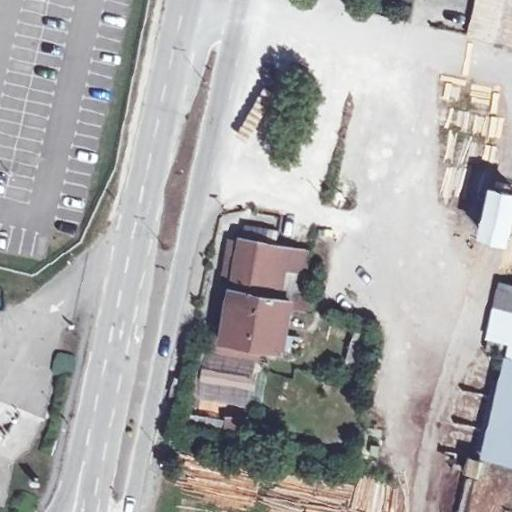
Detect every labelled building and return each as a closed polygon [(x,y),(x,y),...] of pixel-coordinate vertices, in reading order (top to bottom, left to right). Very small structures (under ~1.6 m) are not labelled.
[(495,53),(508,0),(480,0),(468,46),(495,53)] [(511,0),(508,0),(495,53),(511,57),(511,0)] [(342,137),(337,159),(381,169),(386,147),(342,137)] [(490,241),(511,247),(511,246),(511,200),(501,198),(490,241)] [(244,247),(280,254),(283,236),(249,229),(244,247)] [(311,260),(280,254),(244,247),(224,346),(284,359),(294,317),(313,320),(316,306),(300,303),(311,260)] [(511,291),(507,290),(490,359),(511,364),(511,367),(488,469),(511,474),(511,291)] [(142,406),(148,408),(151,393),(144,391),(142,406)]
